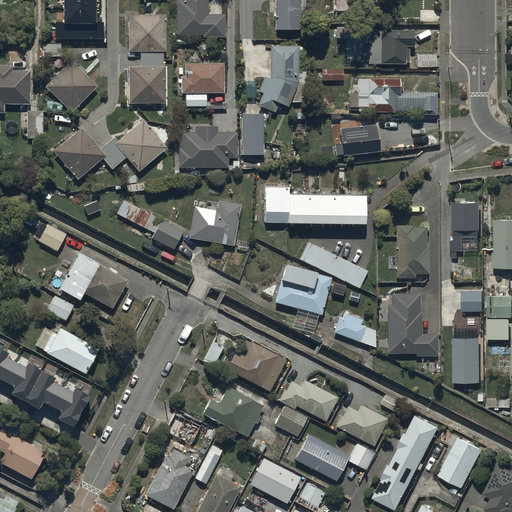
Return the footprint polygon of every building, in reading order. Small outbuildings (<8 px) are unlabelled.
[(56,22),(56,38),(103,38),(103,22),(97,22),(96,0),(64,0),(65,22),(56,22)] [(225,14),(207,14),(207,0),(176,0),(177,34),(186,34),(186,37),(225,36),(225,14)] [(275,0),(276,28),(298,28),(297,0),(275,0)] [(350,0),(335,0),(335,16),(351,16),(350,0)] [(421,22),(437,22),(437,10),(421,10),(421,22)] [(140,65),(128,65),(128,103),(167,102),(166,65),(164,65),(164,51),(166,51),(166,13),(129,14),(129,51),(140,51),(140,65)] [(368,57),(368,62),(404,62),(403,45),(413,45),(412,30),(368,30),(368,44),(364,44),(364,57),(368,57)] [(60,43),(43,43),(43,57),(60,56),(60,43)] [(286,106),(297,79),(297,47),(271,47),(271,78),(265,76),(259,91),(263,93),(259,104),(275,110),(278,103),(286,106)] [(417,67),(435,67),(435,54),(417,54),(417,67)] [(46,86),(71,111),(97,85),(71,60),(46,86)] [(181,93),(223,93),(223,63),(185,63),(185,76),(180,76),(181,93)] [(3,103),(29,103),(29,69),(12,69),(12,65),(0,64),(0,111),(4,112),(3,103)] [(320,70),(321,79),(343,79),(343,70),(320,70)] [(342,104),(342,111),(435,110),(435,91),(399,91),(399,78),(358,79),(358,85),(354,85),(354,92),(349,92),(349,104),(342,104)] [(26,138),(42,137),(42,110),(25,110),(26,138)] [(243,153),(264,153),(264,113),(242,113),(243,153)] [(78,177),(102,157),(112,168),(127,155),(140,170),(168,147),(144,119),(119,140),(114,135),(99,148),(81,127),(54,150),(78,177)] [(376,124),(340,129),(344,154),(379,149),(376,124)] [(176,147),(176,165),(228,164),(228,156),(236,156),(236,132),(218,132),(218,125),(194,126),(194,132),(182,132),(182,147),(176,147)] [(264,221),(364,223),(364,194),(288,192),(289,188),(265,188),(264,221)] [(188,237),(235,244),(241,204),(218,201),(217,210),(192,207),(188,237)] [(480,202),(452,202),(452,229),(454,229),(454,239),(451,239),(451,250),(454,250),(462,250),(462,237),(478,237),(478,229),(480,228),(480,202)] [(511,267),(511,218),(493,218),(493,268),(511,267)] [(149,242),(172,252),(181,234),(158,223),(149,242)] [(38,242),(56,251),(65,233),(47,224),(38,242)] [(395,226),(396,278),(414,277),(414,274),(428,274),(427,249),(427,228),(414,228),(414,226),(395,226)] [(310,242),(301,259),(358,287),(367,271),(310,242)] [(76,252),(58,287),(80,299),(84,293),(99,264),(76,252)] [(286,263),(275,304),(298,310),(294,321),(315,327),(318,315),(321,316),(331,280),(314,275),(316,271),(286,263)] [(84,293),(112,307),(127,279),(99,264),(84,293)] [(482,290),(461,290),(462,310),(482,310),(482,290)] [(386,304),(387,353),(415,353),(415,357),(437,357),(437,333),(421,333),(420,293),(392,293),(392,304),(386,304)] [(48,311),(66,320),(73,305),(55,296),(48,311)] [(511,296),(487,296),(487,339),(511,338),(511,296)] [(339,316),(333,332),(359,342),(365,326),(361,324),(362,321),(345,314),(343,317),(339,316)] [(46,355),(84,374),(98,346),(60,327),(57,333),(46,328),(36,347),(48,352),(46,355)] [(454,381),(480,381),(480,337),(454,337),(454,381)] [(251,341),(242,359),(233,354),(226,367),(235,371),(234,373),(269,391),(286,359),(251,341)] [(205,357),(215,362),(223,347),(213,342),(205,357)] [(74,426),(90,396),(75,388),(73,392),(55,382),(57,378),(29,363),(26,367),(7,357),(9,353),(0,348),(0,379),(15,388),(12,394),(40,409),(44,402),(63,412),(60,419),(74,426)] [(292,382),(287,392),(285,391),(279,401),(295,409),(296,406),(325,421),(337,397),(304,380),(300,386),(292,382)] [(200,414),(247,439),(264,406),(227,386),(218,404),(208,399),(200,414)] [(336,428),(373,447),(387,419),(360,405),(357,412),(347,407),(336,428)] [(274,424),(296,436),(306,417),(284,406),(274,424)] [(172,436),(191,446),(201,426),(183,416),(172,436)] [(373,496),(396,509),(438,428),(415,416),(373,496)] [(0,463),(30,478),(43,452),(15,438),(20,427),(5,420),(0,429),(0,450),(3,452),(0,457),(0,463)] [(295,459),(336,480),(349,455),(309,434),(295,459)] [(438,475),(461,487),(481,449),(458,436),(438,475)] [(348,461),(364,470),(373,453),(357,444),(348,461)] [(192,471),(184,466),(189,457),(174,449),(169,458),(166,457),(145,495),(172,509),(192,471)] [(210,450),(195,478),(205,483),(219,455),(210,450)] [(288,503),(301,477),(264,459),(251,485),(288,503)] [(506,511),(511,502),(511,472),(499,465),(484,494),(491,498),(484,510),(488,511),(506,511)] [(215,473),(194,511),(228,511),(241,487),(215,473)] [(297,502),(314,510),(323,493),(307,484),(297,502)] [(0,511),(12,511),(18,502),(5,495),(2,501),(0,500),(0,511)]
